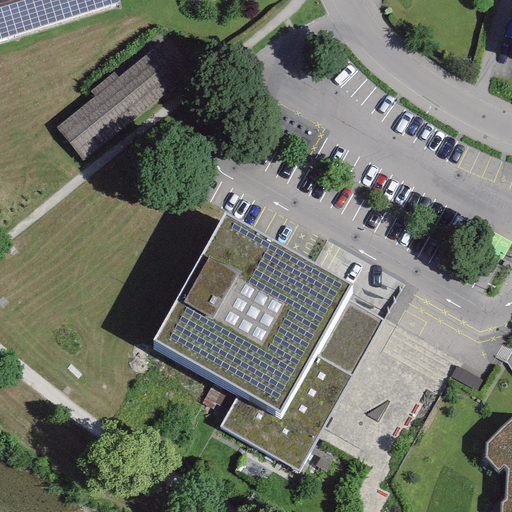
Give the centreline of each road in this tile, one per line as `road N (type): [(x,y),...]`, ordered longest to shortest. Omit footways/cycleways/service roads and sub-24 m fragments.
road 1 (track): [(240,511),(122,445),(0,353)]
road 2 (residential): [(511,130),(413,76),(348,0)]
